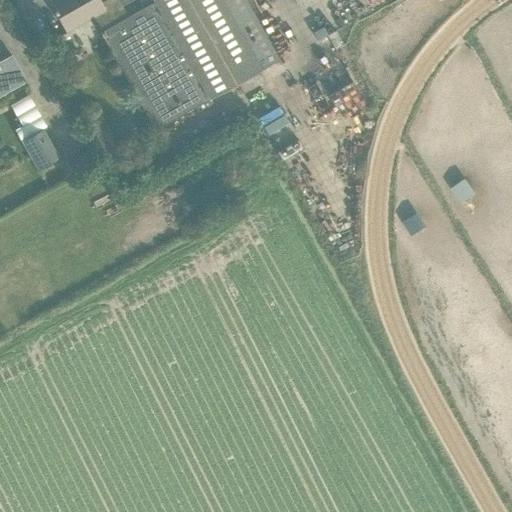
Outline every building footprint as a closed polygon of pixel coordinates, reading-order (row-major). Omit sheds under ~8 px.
[(132,0),(106,0),(101,3),(99,0),(53,0),(50,2),(67,32),(73,29),(77,38),(97,26),(156,130),(280,60),(246,0),(152,0),(153,3),(129,16),(122,6),(132,0)] [(0,97),(27,82),(12,55),(0,61),(0,97)] [(98,160),(113,152),(98,123),(83,131),(98,160)] [(59,159),(51,146),(42,129),(21,141),(31,158),(38,171),(59,159)] [(89,149),(66,163),(73,175),(96,162),(89,149)]
